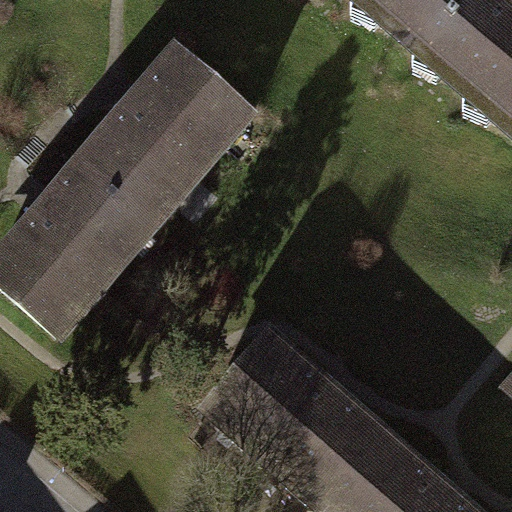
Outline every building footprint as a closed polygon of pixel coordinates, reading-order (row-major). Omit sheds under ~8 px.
[(352,0),(409,48),(438,14),(429,7),(434,0),(352,0)] [(500,9),(489,0),(434,0),(429,7),(438,14),(409,48),(511,135),(511,7),(505,2),(500,9)] [(126,120),(82,171),(148,228),(247,114),(178,54),(145,92),(140,87),(118,113),(126,120)] [(0,290),(54,337),(148,228),(82,171),(56,200),(48,193),(28,216),(37,223),(0,264),(0,290)] [(205,409),(323,511),(345,511),(366,489),(355,479),(383,447),(341,410),(346,403),(322,382),(316,389),(263,342),(205,409)] [(345,511),(459,511),(453,507),(458,502),(435,482),(430,488),(383,447),(355,479),(366,489),(345,511)]
